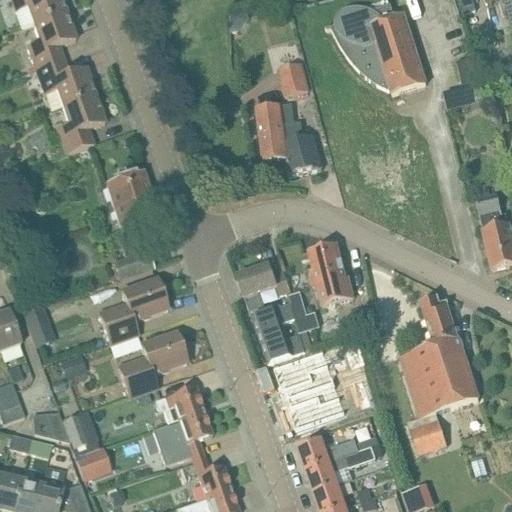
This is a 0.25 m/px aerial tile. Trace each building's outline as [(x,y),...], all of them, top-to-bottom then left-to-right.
[(27,10),(33,28),(66,17),(60,0),(9,0),(15,15),(27,10)] [(457,0),(463,18),(476,14),(471,0),(457,0)] [(511,0),(503,0),(511,31),(511,0)] [(391,95),(392,98),(426,87),(403,17),(395,20),(391,7),(370,14),(362,12),(356,11),(354,11),(351,11),(349,12),(345,13),(344,14),(340,16),(338,18),(337,19),(335,21),(334,25),(334,26),(334,28),(325,32),(327,33),(331,32),(332,35),(334,40),(335,43),(336,46),(338,48),(340,52),(348,64),(350,66),(357,74),(360,77),(372,86),(376,89),(384,93),(387,94),(391,95)] [(27,50),(36,74),(64,64),(59,49),(75,44),(66,17),(33,28),(39,46),(27,50)] [(457,65),(463,90),(480,86),(474,61),(457,65)] [(56,94),(62,111),(95,100),(86,73),(69,78),(64,64),(36,74),(44,98),(56,94)] [(278,73),(284,100),(308,94),(301,67),(278,73)] [(444,97),(448,113),(487,104),(483,87),(444,97)] [(95,100),(62,111),(69,129),(56,133),(65,158),(94,148),(89,133),(105,127),(95,100)] [(256,112),(261,149),(304,141),(301,126),(294,126),(292,107),(256,112)] [(388,150),(357,157),(361,174),(366,173),(374,209),(401,203),(395,179),(400,178),(399,171),(421,165),(413,130),(385,137),(388,150)] [(304,141),(261,149),(263,165),(286,162),(288,179),(322,173),(312,139),(304,141)] [(113,266),(119,284),(134,279),(153,272),(147,254),(144,255),(134,228),(158,220),(143,175),(106,187),(124,244),(120,246),(125,262),(113,266)] [(475,204),(492,274),(511,268),(511,243),(506,217),(502,218),(497,199),(475,204)] [(310,274),(313,286),(314,291),(317,290),(323,310),(334,307),(353,302),(348,282),(345,282),(337,248),(308,256),(313,273),(310,274)] [(237,281),(244,302),(244,301),(250,316),(264,311),(259,297),(276,290),(279,299),(290,295),(286,285),(282,274),(272,277),(269,269),(237,281)] [(126,309),(99,319),(109,348),(138,338),(133,325),(168,313),(157,283),(121,296),(126,309)] [(300,295),(287,299),(290,307),(295,323),(299,338),(320,331),(316,316),(307,319),(300,295)] [(433,349),(399,360),(405,379),(420,422),(408,426),(419,459),(447,449),(437,419),(480,404),(475,392),(468,370),(454,329),(447,306),(440,309),(437,301),(419,307),(433,349)] [(290,307),(251,321),(268,369),(305,355),(299,338),(295,323),(290,307)] [(42,313),(23,320),(35,354),(54,347),(42,313)] [(8,316),(0,318),(0,355),(20,348),(8,316)] [(128,401),(154,392),(156,391),(152,379),(187,367),(176,337),(140,349),(145,363),(118,373),(128,401)] [(351,354),(353,364),(363,361),(360,351),(351,354)] [(61,366),(67,383),(87,376),(81,359),(61,366)] [(313,359),(270,375),(275,389),(280,404),(286,420),(292,436),(294,443),(336,426),(313,359)] [(363,361),(353,364),(357,375),(366,372),(363,361)] [(352,383),(357,397),(367,394),(362,380),(352,383)] [(11,388),(0,391),(0,401),(14,396),(11,388)] [(204,416),(195,391),(155,406),(159,416),(164,414),(169,429),(179,425),(178,425),(204,416)] [(367,394),(357,397),(359,403),(368,400),(367,394)] [(0,401),(0,415),(19,409),(14,396),(0,401)] [(19,409),(0,415),(0,426),(1,429),(23,422),(19,409)] [(191,461),(192,464),(204,460),(198,445),(212,440),(204,416),(178,425),(179,425),(169,429),(152,435),(165,471),(191,461)] [(33,439),(55,445),(46,419),(32,420),(33,439)] [(55,445),(69,448),(59,419),(46,419),(55,445)] [(74,457),(88,452),(75,419),(61,424),(74,457)] [(10,452),(30,457),(33,444),(13,439),(12,444),(10,452)] [(297,451),(305,474),(379,448),(376,440),(356,448),(355,444),(325,454),(321,442),(297,451)] [(33,444),(30,457),(50,462),(52,454),(53,449),(33,444)] [(305,474),(313,497),(337,488),(333,476),(348,471),(349,473),(375,464),(375,462),(383,459),(379,448),(305,474)] [(84,487),(112,477),(103,451),(75,461),(84,487)] [(192,464),(206,503),(231,494),(223,470),(209,475),(204,460),(192,464)] [(88,511),(80,488),(61,495),(59,495),(63,480),(47,475),(43,490),(36,511),(88,511)] [(0,511),(15,511),(22,485),(2,480),(0,488),(0,511)] [(15,511),(36,511),(43,490),(22,485),(15,511)] [(313,497),(318,511),(343,511),(346,511),(337,488),(313,497)] [(357,496),(360,507),(373,503),(369,492),(357,496)] [(237,511),(231,494),(206,503),(206,504),(183,511),(237,511)] [(105,499),(109,511),(122,511),(117,495),(105,499)] [(375,511),(373,503),(360,507),(362,511),(375,511)]
